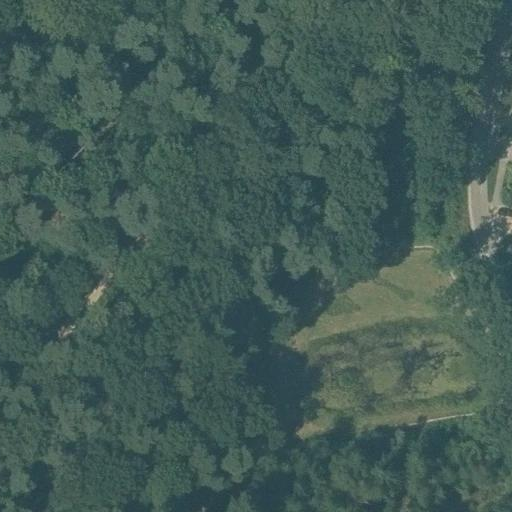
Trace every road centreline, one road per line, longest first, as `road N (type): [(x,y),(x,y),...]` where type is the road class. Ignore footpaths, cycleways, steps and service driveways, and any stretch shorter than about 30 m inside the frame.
road 1 (track): [(0,406),(285,25)]
road 2 (unclassified): [(478,218),(477,178),(511,0)]
